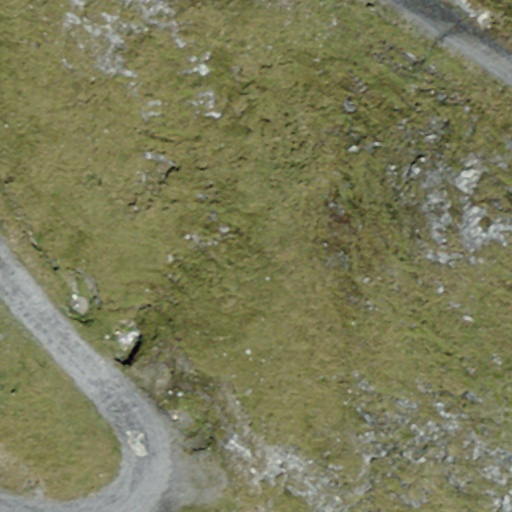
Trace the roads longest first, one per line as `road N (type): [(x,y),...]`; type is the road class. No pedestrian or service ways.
road 1 (track): [(126,511),(157,467),(137,403),(73,351),(0,249)]
road 2 (track): [(406,0),(511,63)]
